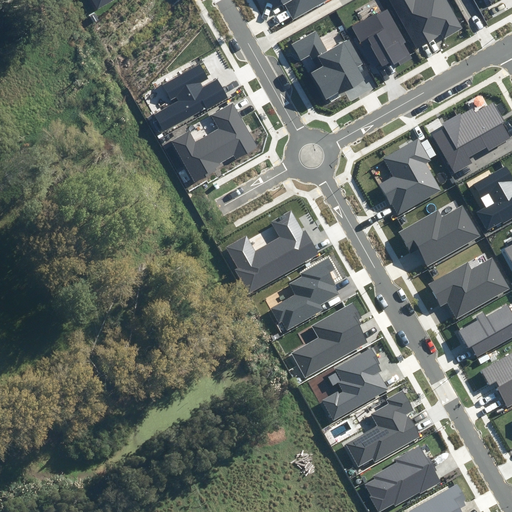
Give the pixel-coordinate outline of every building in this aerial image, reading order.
[(89,0),(95,10),(114,0),(89,0)] [(268,0),(269,1),(270,0),(283,0),(294,19),(325,0),(268,0)] [(463,28),(447,0),(389,0),(417,48),(441,34),(444,39),(463,28)] [(418,56),(389,9),(378,15),(375,10),(352,25),(361,40),(367,37),(386,68),(398,60),(401,66),(418,56)] [(316,31),(293,44),(302,59),(310,55),(317,68),(309,73),(325,101),(363,80),(356,67),(363,63),(349,39),(327,51),(316,31)] [(210,78),(201,62),(161,84),(171,101),(177,98),(178,100),(153,114),(163,132),(207,107),(208,108),(229,96),(218,77),(205,85),(203,82),(210,78)] [(259,146),(233,103),(211,115),(219,129),(194,144),(188,135),(173,144),(195,182),(223,165),(222,163),(234,156),(236,159),(259,146)] [(444,127),(431,134),(454,173),(472,163),(468,157),(486,146),(488,150),(510,137),(491,104),(475,113),(472,108),(442,125),(444,127)] [(392,176),(440,190),(426,164),(431,161),(418,138),(382,158),(392,176)] [(511,178),(506,168),(473,186),(485,207),(476,212),(487,231),(511,216),(511,178)] [(440,190),(392,176),(378,184),(396,215),(440,190)] [(437,209),(397,232),(410,254),(418,249),(427,266),(479,236),(461,207),(442,218),(437,209)] [(246,235),(226,246),(238,268),(235,270),(248,293),(319,253),(306,230),(304,232),(292,211),(271,222),(279,236),(255,250),(246,235)] [(457,318),(511,289),(493,256),(471,268),(468,261),(427,283),(440,306),(448,301),(457,318)] [(321,305),(339,295),(327,273),(334,269),(328,259),(301,274),(302,276),(289,284),(295,294),(270,309),(279,323),(282,321),(287,330),(324,309),(321,305)] [(363,318),(355,303),(312,325),(319,338),(292,353),(305,377),(369,343),(358,321),(363,318)] [(476,357),(511,336),(511,310),(508,303),(484,316),(483,313),(477,316),(479,319),(458,331),(467,348),(470,346),(476,357)] [(384,369),(372,348),(334,370),(344,388),(323,400),(334,419),(388,388),(378,372),(384,369)] [(511,353),(481,370),(489,385),(494,382),(508,407),(511,404),(511,353)] [(415,409),(404,389),(386,399),(389,404),(371,414),(378,425),(345,443),(358,466),(374,458),(376,462),(421,437),(408,413),(415,409)] [(371,496),(430,463),(420,445),(394,459),(396,463),(372,476),(374,479),(365,484),(371,496)] [(430,463),(371,496),(379,511),(395,502),(396,505),(440,482),(430,463)] [(468,504),(458,486),(410,511),(461,511),(459,508),(468,504)]
